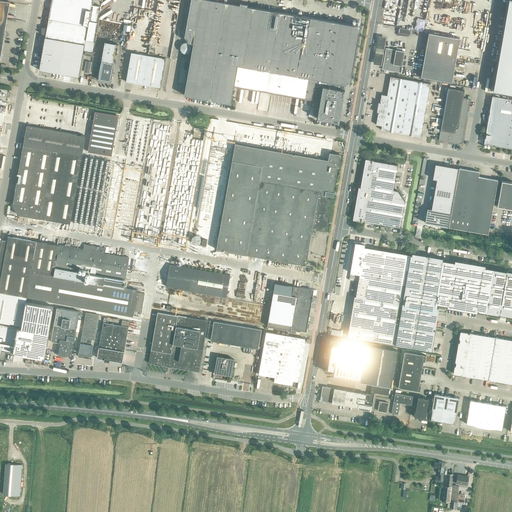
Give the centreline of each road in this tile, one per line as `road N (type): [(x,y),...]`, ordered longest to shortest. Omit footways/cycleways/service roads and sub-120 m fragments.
road 1 (unclassified): [(355,136),(22,78)]
road 2 (unclassified): [(308,399),(0,369)]
road 3 (secondary): [(0,402),(302,437)]
road 4 (unclassified): [(299,455),(109,422),(0,422)]
road 5 (secondary): [(511,466),(302,437)]
road 6 (unclassified): [(511,258),(339,228)]
road 7 (unclassified): [(308,399),(339,228)]
road 8 (unclassified): [(471,157),(497,0)]
road 9 (unclassified): [(0,214),(22,78)]
road 10 (unclassified): [(511,395),(441,383),(452,320)]
road 11 (unclassified): [(355,136),(377,4)]
